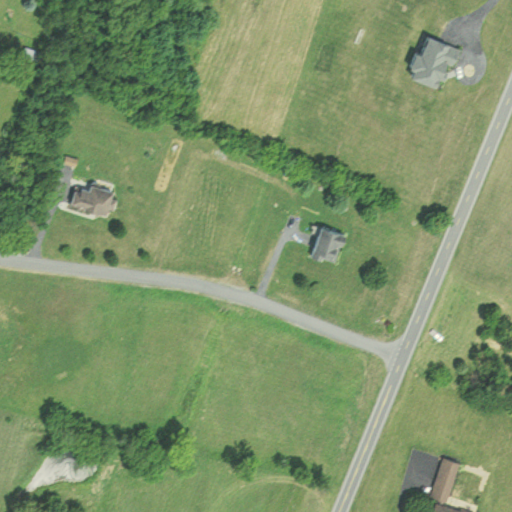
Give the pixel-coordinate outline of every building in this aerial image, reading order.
[(457,45),(416,33),(410,51),(405,49),(398,74),(431,84),(438,60),(452,64),(457,45)] [(110,183),(70,182),(70,210),(110,210),(110,183)] [(338,261),(341,229),(313,226),(309,258),(338,261)] [(434,499),(448,502),(457,461),(444,458),(434,499)] [(463,511),(428,500),(424,511),(463,511)]
